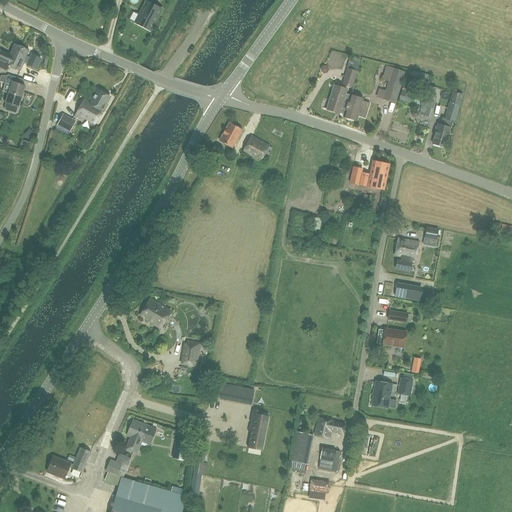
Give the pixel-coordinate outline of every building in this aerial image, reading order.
[(160,10),(144,2),(134,24),(150,32),(160,10)] [(16,59),(22,48),(14,44),(9,54),(1,50),(0,52),(0,67),(7,70),(9,65),(10,65),(13,58),(16,59)] [(13,58),(10,65),(20,70),(29,51),(22,48),(16,59),(13,58)] [(352,88),(360,62),(349,59),(346,68),(347,69),(342,85),(352,88)] [(328,68),(326,66),(323,66),(321,69),(321,72),(324,74),(327,73),(329,71),(328,68)] [(383,100),(395,104),(405,72),(393,68),(390,76),(384,74),(382,80),(388,82),(383,100)] [(5,83),(11,85),(5,103),(18,107),(24,86),(22,85),(23,80),(7,75),(7,78),(3,77),(2,82),(5,83)] [(344,115),(350,95),(345,94),(347,89),(334,85),(327,109),(339,113),(344,115)] [(95,125),(102,111),(103,112),(107,105),(105,104),(109,97),(96,90),(89,104),(82,100),(75,114),(95,125)] [(413,105),(415,95),(402,91),(399,101),(413,105)] [(455,122),(463,95),(451,91),(444,118),(443,118),(441,126),(437,125),(432,143),(445,147),(450,128),(448,127),(450,121),(455,122)] [(433,109),(436,96),(425,93),(421,106),(433,109)] [(344,115),(344,117),(356,120),(357,116),(365,118),(370,103),(362,100),(362,99),(350,95),(344,115)] [(56,125),(68,132),(74,121),(62,114),(56,125)] [(232,148),(242,130),(229,123),(219,141),(232,148)] [(28,130),(24,135),(29,140),(34,135),(28,130)] [(272,148),(269,146),(251,135),(241,153),(260,163),(261,160),(264,162),(272,148)] [(368,187),(368,186),(384,190),(390,164),(373,160),(369,175),(362,173),(362,169),(353,167),(349,183),(368,187)] [(350,205),(365,207),(367,190),(353,188),(350,205)] [(385,209),(388,198),(381,197),(379,207),(385,209)] [(511,236),(511,235),(511,226),(489,221),(487,230),(511,236)] [(439,229),(420,226),(419,234),(425,235),(424,237),(436,240),(439,229)] [(354,237),(361,234),(358,228),(351,231),(354,237)] [(418,242),(398,238),(395,255),(402,256),(401,261),(397,260),(396,268),(410,271),(412,263),(410,263),(411,258),(415,259),(418,242)] [(432,259),(433,248),(422,248),(422,259),(432,259)] [(414,285),(411,299),(420,301),(422,287),(414,285)] [(140,316),(160,328),(171,311),(150,298),(140,316)] [(406,323),(410,323),(411,315),(408,314),(408,313),(389,310),(387,320),(406,323)] [(376,343),(382,344),(404,348),(406,332),(385,328),(384,330),(378,329),(376,343)] [(197,368),(201,343),(186,340),(186,343),(184,343),(180,365),(194,368),(194,367),(197,368)] [(400,378),(397,394),(410,396),(413,380),(400,378)] [(392,384),(376,381),(372,405),(388,408),(392,384)] [(220,399),(250,405),(253,389),(223,383),(220,399)] [(227,424),(228,406),(202,405),(201,423),(227,424)] [(255,413),(247,448),(261,451),(269,416),(255,413)] [(342,434),(344,424),(333,422),(333,421),(318,418),(315,435),(329,438),(330,432),(342,434)] [(156,429),(132,420),(126,436),(132,438),(128,448),(137,451),(141,441),(150,445),(156,429)] [(55,423),(44,444),(56,451),(67,430),(55,423)] [(296,431),(290,461),(307,464),(313,435),(296,431)] [(172,458),(186,461),(191,436),(177,433),(172,458)] [(79,447),(71,468),(82,473),(91,452),(79,447)] [(336,472),(340,452),(322,448),(318,469),(336,472)] [(110,459),(105,471),(121,478),(121,477),(123,477),(130,458),(119,453),(115,461),(110,459)] [(70,463),(53,456),(46,472),(64,479),(70,463)] [(121,477),(121,478),(110,511),(181,511),(186,496),(183,495),(171,491),(123,477),(121,477)] [(330,482),(310,480),(309,491),(328,493),(330,482)] [(172,486),(171,491),(183,495),(184,490),(172,486)]
